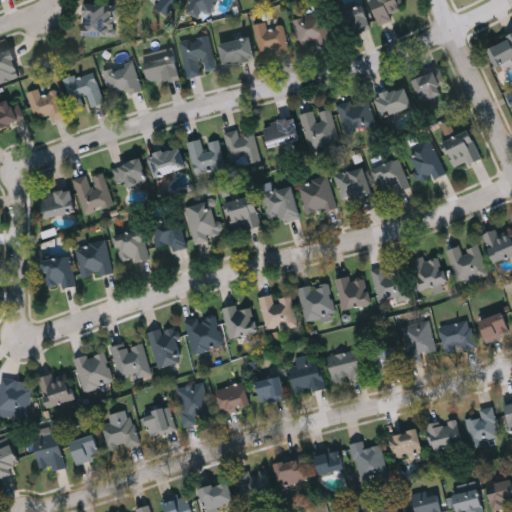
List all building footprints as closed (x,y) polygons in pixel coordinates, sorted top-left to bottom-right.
[(152,0),(170,13),(180,0),(152,0)] [(199,17),(187,11),(192,0),(217,0),(211,13),(203,9),(199,17)] [(394,20),(380,24),(372,0),(400,0),(403,8),(391,12),(394,20)] [(85,35),(85,3),(115,3),(115,35),(85,35)] [(336,14),(365,4),(372,26),(343,35),(336,14)] [(302,48),(294,20),(324,12),(331,40),(302,48)] [(277,55),(276,48),(260,51),(255,24),(268,21),(269,27),(285,24),(291,52),(277,55)] [(188,76),(181,41),(211,34),(218,68),(205,71),(205,73),(188,76)] [(489,49),(511,34),(511,61),(500,68),(489,49)] [(256,58),(225,64),(221,42),(252,37),(256,58)] [(145,53),(175,47),(181,78),(150,83),(145,53)] [(0,82),(0,53),(14,49),(22,75),(0,82)] [(111,94),(109,67),(138,65),(140,92),(111,94)] [(105,102),(92,106),(89,96),(74,101),(66,78),(94,68),(105,102)] [(444,92),(424,102),(414,81),(441,68),(448,83),(441,86),(444,92)] [(384,118),(376,96),(405,84),(414,106),(384,118)] [(66,111),(38,120),(29,91),(41,87),(44,93),(58,89),(66,111)] [(2,129),(0,125),(0,99),(8,95),(14,106),(19,103),(26,115),(2,129)] [(377,125),(348,134),(339,105),(368,96),(377,125)] [(310,148),(302,113),(332,107),(340,141),(310,148)] [(271,148),(265,124),(295,116),(301,140),(271,148)] [(256,132),(261,160),(233,166),(227,131),(239,129),(241,135),(256,132)] [(458,168),(446,141),(471,130),(483,157),(458,168)] [(197,174),(190,141),(204,138),(205,141),(221,137),(227,167),(197,174)] [(447,171),(423,183),(409,154),(433,142),(447,171)] [(156,176),(150,155),(181,146),(187,167),(156,176)] [(412,185),(396,193),(392,186),(384,190),(373,168),(398,156),(412,185)] [(128,186),(126,179),(118,181),(114,165),(144,158),(149,181),(128,186)] [(345,200),(336,174),(364,165),(373,191),(345,200)] [(75,178),(90,173),(90,174),(104,170),(115,204),(85,212),(75,178)] [(308,215),(299,183),(329,175),(338,207),(308,215)] [(263,193),(294,185),(301,214),(271,222),(263,193)] [(45,219),(41,194),(73,189),(77,213),(45,219)] [(236,232),(229,202),(255,196),(262,225),(236,232)] [(196,242),(187,207),(213,200),(222,236),(196,242)] [(171,243),(157,246),(152,222),(181,216),(188,247),(173,250),(171,243)] [(122,263),(117,233),(145,229),(149,259),(122,263)] [(485,234),(498,229),(501,236),(511,232),(511,257),(496,263),(485,234)] [(78,247),(108,240),(115,272),(85,278),(78,247)] [(449,249),(462,245),(463,249),(480,243),(490,272),(460,282),(449,249)] [(440,253),(450,283),(423,291),(413,262),(440,253)] [(50,290),(43,260),(70,254),(76,284),(50,290)] [(380,301),(375,269),(406,265),(411,297),(380,301)] [(338,280),(366,274),(373,303),(345,309),(338,280)] [(306,319),(300,287),(331,281),(337,313),(306,319)] [(274,294),(275,298),(292,295),(298,324),(268,330),(262,296),(274,294)] [(224,307),(238,304),(239,309),(254,305),(259,332),(231,338),(224,307)] [(481,321),(503,311),(511,331),(490,341),(481,321)] [(223,346),(193,351),(188,317),(218,312),(223,346)] [(448,351),(441,322),(470,316),(476,345),(448,351)] [(424,360),(411,363),(404,325),(432,320),(437,349),(422,352),(424,360)] [(150,331),(176,325),(185,361),(159,368),(150,331)] [(113,346),(143,338),(152,372),(122,380),(113,346)] [(401,368),(379,375),(371,352),(393,345),(401,368)] [(75,360),(105,349),(115,379),(86,390),(75,360)] [(330,355),(360,349),(365,376),(335,382),(330,355)] [(291,365),(298,364),(296,357),(318,352),(325,388),(297,393),(291,365)] [(40,379),(67,370),(76,399),(50,408),(40,379)] [(263,402),(258,380),(282,374),(287,396),(263,402)] [(18,383),(33,385),(29,418),(0,415),(0,399),(3,377),(18,379),(18,383)] [(225,412),(217,389),(245,380),(253,403),(225,412)] [(205,382),(212,413),(199,416),(200,422),(186,425),(178,388),(205,382)] [(144,414),(171,406),(178,428),(150,436),(144,414)] [(494,406),(500,439),(473,443),(468,417),(482,415),(481,408),(494,406)] [(111,450),(104,423),(133,416),(140,442),(111,450)] [(459,418),(464,444),(435,451),(429,424),(459,418)] [(424,452),(396,458),(391,435),(419,428),(424,452)] [(34,438),(59,432),(67,467),(53,471),(50,460),(40,463),(34,438)] [(102,456),(79,463),(71,441),(95,433),(102,456)] [(352,443),(365,440),(367,448),(381,444),(388,471),(361,478),(352,443)] [(14,473),(0,479),(0,447),(13,443),(20,460),(10,464),(14,473)] [(346,467),(322,473),(317,454),(341,449),(346,467)] [(309,479),(282,485),(277,462),(305,456),(309,479)] [(246,500),(238,475),(267,465),(275,490),(246,500)] [(207,510),(200,488),(229,478),(236,500),(207,510)] [(493,482),(511,482),(511,495),(508,495),(508,508),(493,508),(493,482)] [(459,511),(455,493),(479,487),(486,511),(469,511),(469,510),(463,511),(459,511)] [(416,511),(413,493),(439,489),(443,511),(416,511)] [(193,511),(168,511),(166,499),(190,495),(193,511)] [(374,511),(374,510),(398,502),(401,511),(374,511)]
